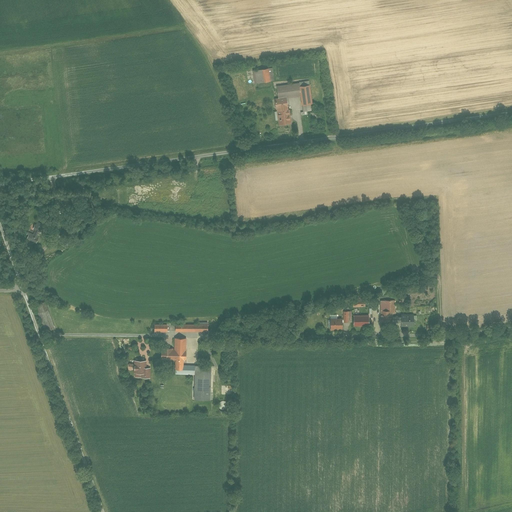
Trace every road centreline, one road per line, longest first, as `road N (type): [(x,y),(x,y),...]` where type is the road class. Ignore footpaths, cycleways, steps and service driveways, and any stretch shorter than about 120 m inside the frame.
road 1 (residential): [(511,111),(0,184)]
road 2 (residential): [(511,325),(460,335),(253,329),(40,339)]
road 3 (residential): [(40,339),(102,511)]
